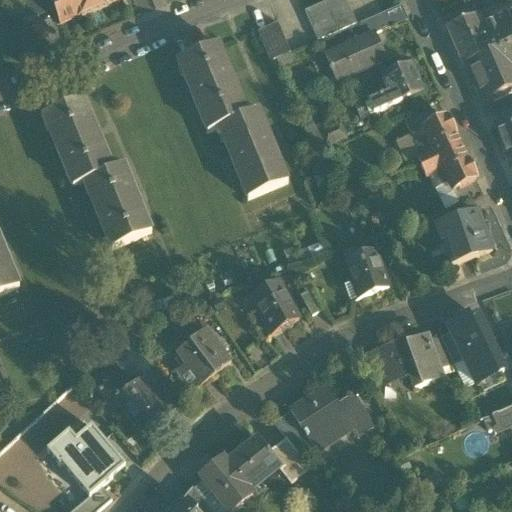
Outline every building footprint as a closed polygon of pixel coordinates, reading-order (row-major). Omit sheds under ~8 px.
[(13,0),(11,1),(16,13),(23,10),(19,0),(13,0)] [(19,0),(23,10),(28,22),(54,12),(51,3),(49,0),(19,0)] [(92,15),(86,0),(57,0),(51,3),(54,12),(60,27),(78,20),(78,21),(92,15)] [(86,0),(92,15),(107,9),(107,8),(124,1),(123,0),(86,0)] [(332,0),(304,12),(317,43),(355,27),(343,0),(332,0)] [(384,15),(389,29),(403,23),(398,10),(384,15)] [(360,25),(366,39),(389,29),(384,15),(360,25)] [(511,16),(480,29),(491,55),(511,45),(511,16)] [(465,66),(491,55),(480,29),(475,17),(446,30),(462,67),(465,66)] [(257,32),(270,62),(289,55),(276,24),(257,32)] [(331,73),(336,84),(384,64),(373,38),(325,58),(330,70),(329,71),(330,73),(331,73)] [(511,45),(491,55),(465,66),(474,86),(474,88),(479,99),(481,100),(483,104),(511,90),(511,45)] [(218,131),(248,202),(288,185),(258,114),(259,114),(258,113),(247,118),(218,48),(218,47),(178,64),(207,136),(218,131)] [(368,105),(373,117),(376,116),(422,96),(410,68),(381,80),(389,99),(382,102),(381,100),(368,105)] [(373,117),(368,105),(365,106),(363,100),(353,104),(360,122),(373,117)] [(83,186),(111,253),(151,236),(124,170),(124,169),(112,174),(83,103),(43,120),(73,191),(83,186)] [(318,134),(310,118),(300,123),(308,139),(318,134)] [(417,160),(422,170),(459,152),(453,139),(454,138),(446,120),(422,132),(426,141),(414,147),(419,159),(417,160)] [(511,122),(495,128),(501,145),(511,141),(511,122)] [(320,135),(325,148),(344,140),(338,127),(320,135)] [(405,166),(417,160),(419,159),(414,147),(426,141),(422,132),(395,144),(405,166)] [(511,141),(501,145),(508,162),(511,160),(511,141)] [(465,165),(459,152),(422,170),(426,180),(429,178),(435,190),(448,184),(452,193),(475,182),(467,164),(465,165)] [(448,184),(435,190),(445,212),(458,207),(452,193),(448,184)] [(448,245),(456,267),(491,255),(477,215),(435,230),(442,247),(448,245)] [(0,299),(19,291),(0,245),(0,299)] [(342,254),(346,265),(361,260),(357,249),(342,254)] [(346,265),(353,285),(354,287),(358,285),(364,301),(389,292),(376,254),(361,260),(346,265)] [(306,268),(293,273),(298,287),(312,282),(306,268)] [(249,300),(270,337),(298,322),(277,285),(249,300)] [(350,305),(364,301),(358,285),(354,287),(353,285),(344,288),(350,305)] [(300,299),(312,320),(322,314),(310,293),(300,299)] [(449,331),(451,336),(464,363),(475,386),(476,388),(503,375),(475,318),(449,331)] [(124,376),(125,375),(130,378),(136,378),(140,375),(150,366),(123,332),(111,337),(115,345),(105,353),(124,376)] [(200,387),(201,388),(230,366),(229,365),(205,334),(206,333),(205,332),(175,354),(176,355),(177,355),(186,366),(201,386),(200,387)] [(451,336),(440,341),(441,344),(452,366),(453,368),(464,363),(451,336)] [(428,343),(407,350),(411,354),(429,348),(428,343)] [(429,348),(438,371),(452,366),(441,344),(429,348)] [(438,371),(429,348),(411,354),(407,350),(404,346),(370,358),(381,388),(409,378),(414,391),(441,381),(438,371)] [(464,363),(453,368),(464,392),(475,386),(464,363)] [(201,386),(186,366),(175,375),(190,396),(201,388),(200,387),(201,386)] [(145,379),(119,400),(113,405),(124,418),(142,440),(169,417),(157,403),(161,399),(145,379)] [(118,423),(124,418),(113,405),(119,400),(105,383),(93,393),(118,423)] [(293,450),(303,463),(305,462),(315,455),(316,456),(318,455),(316,452),(332,441),(334,445),(336,444),(334,441),(351,430),(357,439),(373,428),(354,398),(349,401),(353,408),(343,415),(338,408),(327,390),(289,415),(290,416),(307,441),(293,450)] [(173,414),(161,399),(157,403),(169,417),(173,414)] [(349,401),(338,408),(343,415),(353,408),(349,401)] [(493,433),(495,437),(511,428),(511,412),(487,424),(483,426),(488,435),(493,433)] [(274,426),(286,441),(293,450),(307,441),(290,416),(274,426)] [(109,483),(113,480),(109,476),(121,466),(109,452),(109,451),(91,430),(76,444),(69,436),(46,455),(59,470),(61,468),(89,502),(101,491),(110,484),(109,483)] [(303,463),(293,450),(286,441),(268,456),(277,467),(281,472),(280,473),(291,487),(311,470),(305,462),(303,463)] [(257,443),(227,468),(245,493),(277,467),(268,456),(257,443)] [(249,497),(245,493),(227,468),(222,463),(199,481),(203,485),(224,511),(238,511),(252,501),(249,497)] [(125,470),(121,466),(109,476),(113,480),(125,470)] [(245,493),(249,497),(280,473),(281,472),(277,467),(245,493)] [(438,489),(428,479),(417,490),(427,500),(438,489)] [(224,511),(203,485),(193,493),(208,511),(224,511)] [(101,511),(112,503),(101,491),(89,502),(76,511),(101,511)] [(208,511),(193,493),(192,492),(180,507),(186,511),(208,511)]
